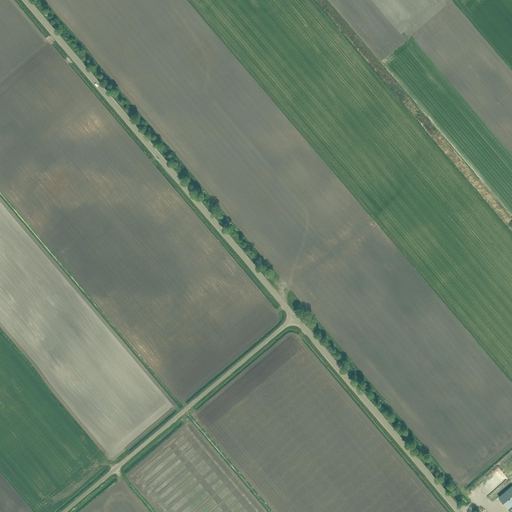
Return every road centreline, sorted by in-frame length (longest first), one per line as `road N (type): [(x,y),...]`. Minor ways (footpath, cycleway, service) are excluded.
road 1 (tertiary): [(294,317),(25,0)]
road 2 (unclassified): [(63,511),(294,317)]
road 3 (tertiary): [(459,511),(294,317)]
